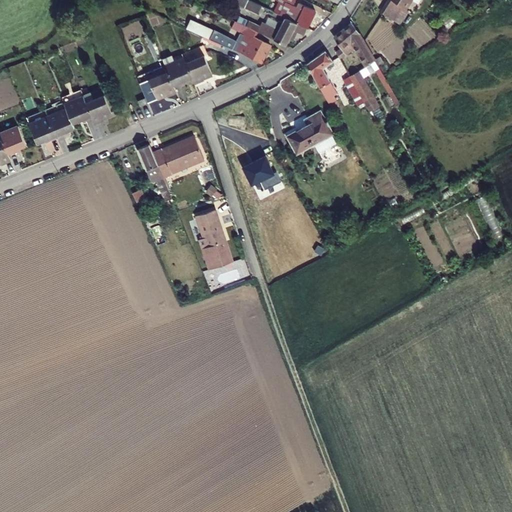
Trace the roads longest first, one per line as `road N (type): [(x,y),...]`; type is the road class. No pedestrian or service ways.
road 1 (track): [(259,276),(350,511)]
road 2 (residential): [(201,104),(0,189)]
road 3 (residential): [(351,0),(305,50),(201,104)]
road 4 (residential): [(201,104),(259,276)]
